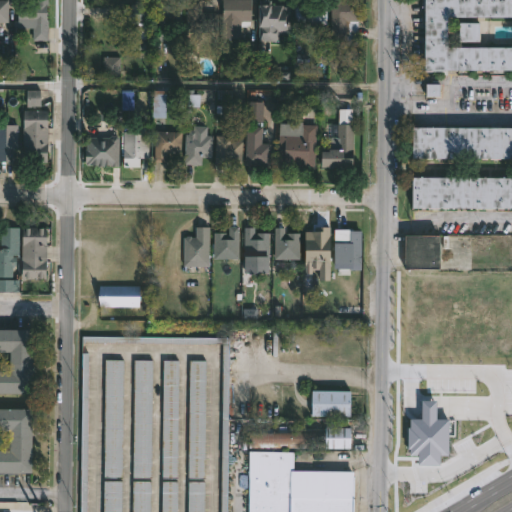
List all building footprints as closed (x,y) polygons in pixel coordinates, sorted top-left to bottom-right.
[(0,0),(0,23),(9,24),(9,0),(0,0)] [(46,0),(46,39),(32,39),(32,22),(16,21),(16,1),(32,2),(32,0),(46,0)] [(146,0),(146,36),(150,37),(149,49),(130,49),(130,37),(136,37),(137,22),(123,22),(124,5),(134,4),(134,0),(146,0)] [(176,0),(176,1),(182,1),(182,21),(172,21),(172,40),(156,40),(157,0),(176,0)] [(202,0),(202,12),(218,12),(219,31),(187,31),(186,0),(202,0)] [(251,0),(251,20),(239,20),(239,38),(221,37),(221,0),(251,0)] [(270,0),(270,4),(288,5),(288,33),(282,33),(282,41),(258,41),(258,26),(256,26),(256,3),(260,3),(260,0),(270,0)] [(357,0),(356,39),(347,39),(347,49),(337,49),(337,39),(330,39),(330,0),(357,0)] [(511,0),(511,68),(442,68),(442,71),(423,71),(423,0),(511,0)] [(326,3),(325,26),(305,25),(305,31),(293,30),(294,2),(326,3)] [(119,76),(102,76),(102,56),(119,56),(119,76)] [(164,117),(151,116),(151,89),(164,90),(164,117)] [(351,109),(351,123),(352,123),(352,168),(320,167),(320,150),(327,150),(327,123),(337,123),(337,108),(351,109)] [(45,161),(21,161),(22,110),(46,110),(45,161)] [(317,125),(313,168),(276,165),(279,122),(317,125)] [(6,161),(0,161),(0,124),(18,124),(18,148),(16,148),(15,161),(6,161)] [(206,126),(206,135),(211,135),(210,157),(201,156),(200,164),(183,164),(184,133),(192,133),(193,125),(206,126)] [(268,162),(268,164),(244,163),(246,125),(261,126),(260,142),(270,143),(268,162)] [(511,157),(411,157),(411,126),(511,126),(511,157)] [(139,128),(139,132),(148,133),(147,148),(151,148),(151,152),(138,154),(138,166),(127,166),(127,162),(121,162),(122,131),(127,131),(127,127),(139,128)] [(180,131),(180,152),(166,152),(166,160),(153,160),(154,130),(180,131)] [(117,137),(117,164),(96,165),(85,164),(85,162),(83,162),(83,149),(85,149),(85,137),(109,137),(109,135),(114,135),(117,137)] [(241,141),(240,163),(229,162),(229,165),(213,164),(214,135),(232,135),(231,141),(241,141)] [(511,207),(432,207),(410,207),(411,176),(511,176),(511,207)] [(44,260),(44,279),(20,278),(22,226),(45,227),(44,260)] [(208,226),(208,266),(182,266),(182,236),(189,235),(194,237),(194,226),(208,226)] [(238,226),(238,258),(213,258),(213,232),(225,232),(225,234),(228,234),(227,226),(238,226)] [(11,254),(11,257),(15,257),(14,265),(11,265),(11,277),(0,277),(0,227),(18,227),(17,254),(11,254)] [(253,227),(253,234),(256,234),(256,232),(268,232),(267,258),(243,258),(243,227),(253,227)] [(283,227),(284,235),(286,235),(286,232),(298,232),(298,258),(274,258),(274,227),(283,227)] [(434,268),(403,268),(403,235),(437,235),(437,268),(434,268)] [(511,278),(417,278),(416,319),(396,319),(395,509),(417,509),(417,487),(434,487),(434,470),(443,470),(443,461),(436,461),(436,442),(455,442),(455,453),(501,454),(501,370),(496,370),(496,360),(511,360),(511,278)] [(17,292),(0,291),(0,279),(17,279),(17,292)] [(99,306),(98,306),(98,286),(138,286),(138,307),(99,306)] [(0,328),(26,329),(26,393),(0,392),(0,369),(8,370),(8,351),(0,350),(0,328)] [(227,338),(225,511),(219,511),(221,343),(81,342),(81,336),(227,338)] [(85,511),(78,511),(80,352),(87,353),(85,511)] [(121,477),(103,477),(104,359),(122,360),(121,477)] [(150,478),(131,478),(133,360),(152,360),(150,478)] [(176,478),(161,477),(162,360),(178,360),(176,478)] [(204,478),(187,478),(188,360),(205,360),(204,478)] [(348,415),(310,415),(310,390),(349,390),(348,415)] [(0,407),(28,408),(28,473),(0,472),(0,449),(7,450),(7,431),(0,430),(0,407)] [(349,448),(247,447),(247,431),(323,432),(323,427),(349,427),(349,448)] [(352,471),(351,511),(247,511),(248,451),(293,452),(292,470),(352,471)] [(121,481),(120,511),(102,511),(103,480),(121,481)] [(150,511),(131,511),(131,481),(150,481),(150,511)] [(175,511),(160,511),(161,481),(176,481),(175,511)] [(186,511),(187,481),(204,482),(203,511),(186,511)]
